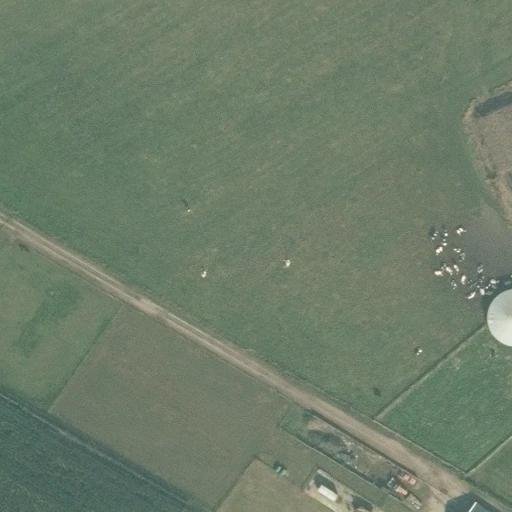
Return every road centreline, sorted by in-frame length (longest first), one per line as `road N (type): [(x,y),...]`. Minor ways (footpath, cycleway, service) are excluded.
road 1 (track): [(0,221),(335,414),(426,480),(436,502)]
road 2 (track): [(511,70),(463,92),(453,123),(487,208),(511,237)]
